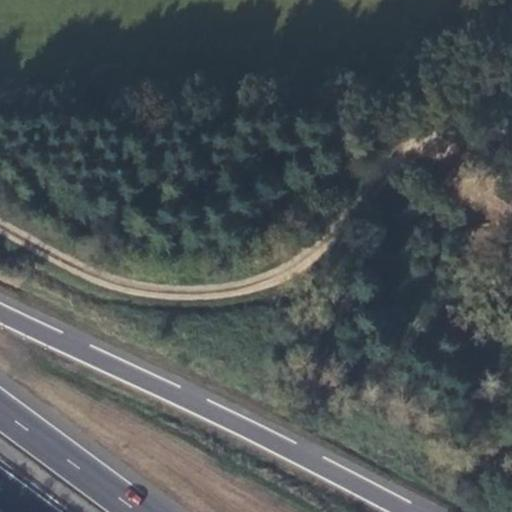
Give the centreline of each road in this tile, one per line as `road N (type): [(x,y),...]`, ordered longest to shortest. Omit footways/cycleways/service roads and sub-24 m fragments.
road 1 (track): [(0,224),(102,278),(157,292),(281,285),(395,158)]
road 2 (trunk): [(410,511),(0,308)]
road 3 (trunk): [(132,511),(0,413)]
